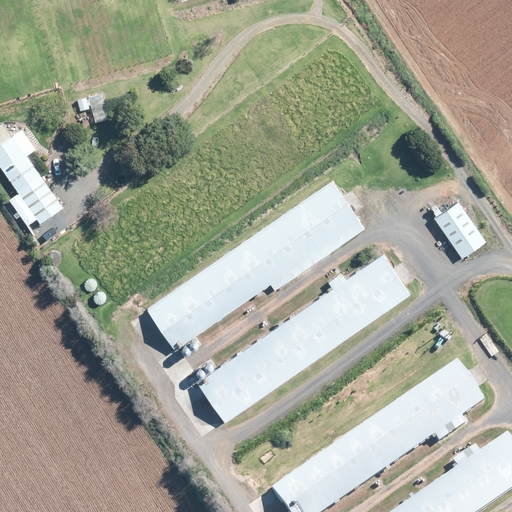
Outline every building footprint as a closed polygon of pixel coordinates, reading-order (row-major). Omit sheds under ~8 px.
[(35,0),(0,0),(0,110),(61,93),(35,0)] [(154,0),(47,0),(73,91),(172,64),(154,0)] [(109,121),(103,95),(91,98),(96,124),(109,121)] [(37,150),(24,130),(14,137),(5,124),(0,127),(0,164),(20,194),(11,200),(31,230),(37,226),(43,236),(59,225),(53,216),(64,209),(28,156),(37,150)] [(329,176),(143,301),(170,341),(356,216),(329,176)] [(150,196),(113,219),(121,231),(157,207),(150,196)] [(486,242),(459,203),(435,220),(462,259),(486,242)] [(377,247),(192,373),(220,413),(405,287),(377,247)] [(94,276),(83,284),(92,295),(102,287),(94,276)] [(107,293),(96,293),(96,304),(107,304),(107,293)] [(451,352),(267,473),(292,511),(303,511),(480,396),(451,352)] [(463,511),(511,478),(511,447),(496,425),(371,511),(463,511)]
